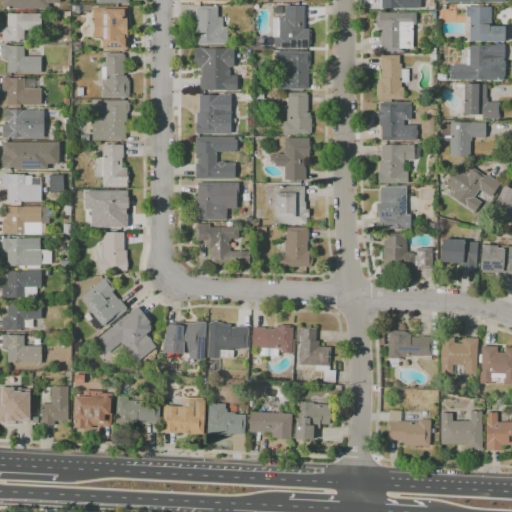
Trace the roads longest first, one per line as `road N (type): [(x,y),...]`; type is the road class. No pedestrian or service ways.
road 1 (primary): [(359,483),(59,468)]
road 2 (residential): [(344,0),(344,197),(356,298)]
road 3 (primary): [(0,490),(287,507)]
road 4 (residential): [(162,0),(162,262),(171,278)]
road 5 (residential): [(356,298),(358,511)]
road 6 (residential): [(171,278),(187,288),(356,298)]
road 7 (residential): [(356,298),(511,313)]
road 8 (primary): [(511,490),(359,483)]
